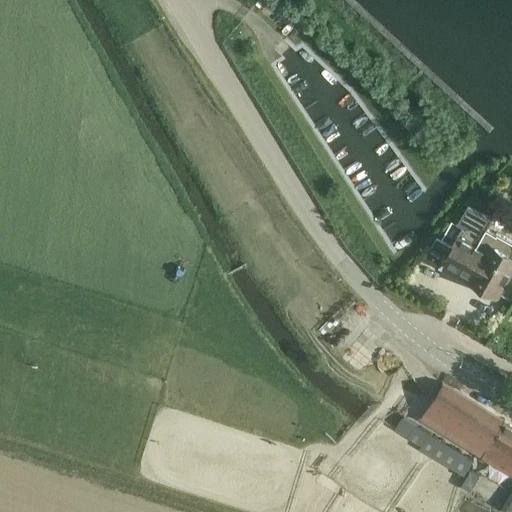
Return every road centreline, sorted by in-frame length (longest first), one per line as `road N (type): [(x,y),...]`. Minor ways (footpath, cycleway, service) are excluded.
road 1 (unclassified): [(406,331),(318,234),(170,0)]
road 2 (unclassified): [(511,401),(406,331)]
